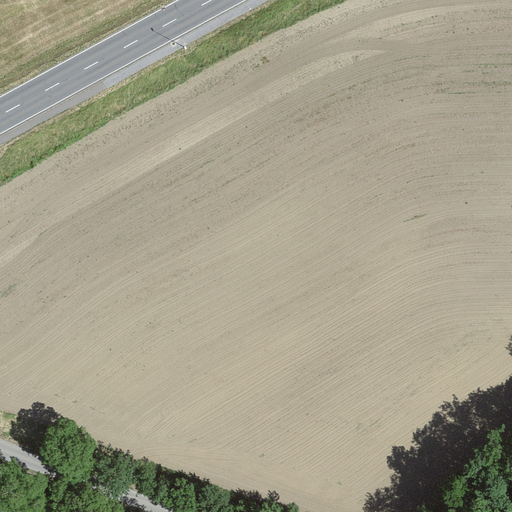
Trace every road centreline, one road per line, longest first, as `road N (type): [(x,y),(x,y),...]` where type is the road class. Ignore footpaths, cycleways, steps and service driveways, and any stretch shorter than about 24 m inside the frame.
road 1 (secondary): [(214,0),(0,116)]
road 2 (unclassified): [(0,448),(175,511)]
